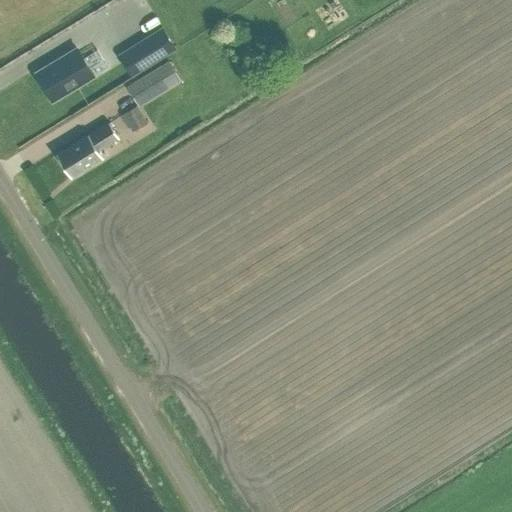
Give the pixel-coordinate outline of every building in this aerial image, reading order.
[(140,41),(119,55),(132,75),(153,62),(176,48),(163,27),(140,41)] [(53,101),(94,76),(77,48),(36,73),(53,101)] [(137,104),(165,86),(154,69),(127,87),(137,104)] [(132,129),(146,120),(135,104),(121,112),(132,129)] [(71,177),(103,156),(99,150),(119,138),(108,122),(57,156),(71,177)] [(47,180),(43,166),(30,169),(34,183),(47,180)]
